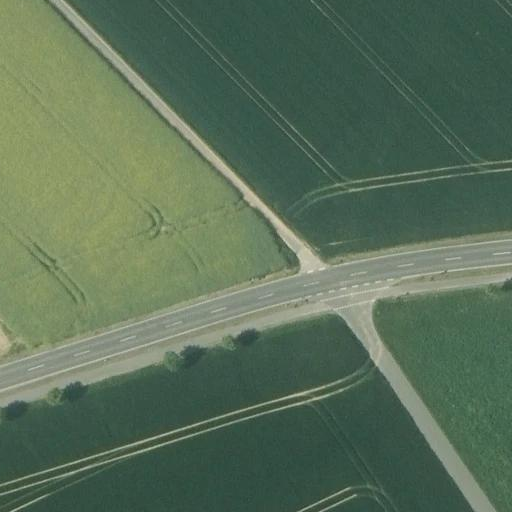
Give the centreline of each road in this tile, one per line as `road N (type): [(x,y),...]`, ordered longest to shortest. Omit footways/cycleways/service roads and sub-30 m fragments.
road 1 (track): [(331,282),(59,0)]
road 2 (secondary): [(0,381),(331,282)]
road 3 (unclassified): [(331,282),(485,511)]
road 4 (secondary): [(331,282),(511,255)]
